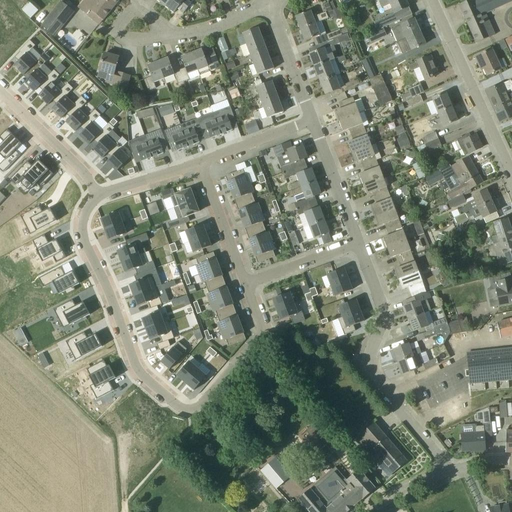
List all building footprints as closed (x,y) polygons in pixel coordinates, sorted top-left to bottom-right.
[(99,25),(118,0),(85,0),(78,8),(99,25)] [(191,4),(186,0),(170,0),(165,6),(174,13),(177,9),(184,14),(191,4),(191,3),(191,4)] [(389,16),(379,21),(375,23),(378,30),(382,28),(382,27),(402,18),(399,12),(409,7),(406,0),(378,0),(382,8),(383,7),(390,4),(392,9),(394,14),(389,16)] [(511,0),(469,0),(459,5),(477,43),(494,35),(489,25),(486,27),(480,15),(511,0)] [(30,18),(37,10),(30,2),(22,10),(30,18)] [(54,35),(55,36),(73,12),(61,2),(42,26),(47,30),(44,33),(51,39),(54,35)] [(334,16),(332,11),(329,3),(328,2),(322,5),(326,12),(313,17),(310,11),(296,17),(301,29),(314,23),(321,21),(328,18),(334,16)] [(192,16),(198,8),(193,4),(187,12),(192,16)] [(406,39),(420,32),(414,19),(393,29),(391,29),(397,43),(406,39)] [(326,35),(321,21),(314,23),(301,29),(303,35),(300,36),(302,41),(305,40),(305,41),(314,38),(318,46),(327,42),(337,37),(342,36),(342,35),(340,30),(340,29),(326,35)] [(246,44),(262,38),(258,28),(242,34),(246,44)] [(371,42),(382,37),(380,31),(368,36),(369,37),(371,42)] [(420,32),(406,39),(409,45),(403,48),(405,53),(426,44),(420,32)] [(340,44),(339,41),(337,37),(327,42),(318,46),(320,50),(311,54),(310,54),(315,67),(330,60),(331,61),(335,59),(336,59),(334,54),(327,56),(324,49),(329,47),(329,48),(334,46),(335,46),(340,44)] [(224,38),(217,41),(222,52),(228,50),(224,38)] [(250,54),(266,48),(262,38),(246,44),(250,54)] [(15,65),(11,69),(21,79),(25,74),(33,66),(32,65),(24,58),(32,49),(27,44),(19,52),(19,53),(11,61),(15,65)] [(254,65),(270,59),(266,48),(250,54),(254,65)] [(192,53),(198,70),(200,76),(216,70),(214,64),(218,62),(213,49),(203,53),(202,50),(192,53)] [(492,49),(475,57),(479,64),(481,63),(487,76),(501,69),(492,49)] [(229,51),(222,53),(225,60),(231,58),(231,57),(229,51)] [(188,74),(198,70),(192,53),(181,57),(185,68),(179,70),(184,82),(190,80),(188,74)] [(105,54),(99,71),(109,74),(107,80),(114,83),(113,85),(126,89),(130,76),(117,72),(117,73),(115,72),(119,58),(105,54)] [(337,58),(340,64),(346,61),(344,56),(337,58)] [(395,56),(384,62),(388,68),(399,62),(395,56)] [(438,75),(431,56),(409,65),(411,71),(420,67),(425,80),(438,75)] [(29,78),(25,82),(35,92),(39,87),(47,79),(46,79),(38,71),(46,62),(40,57),(32,65),(33,66),(25,74),(29,78)] [(184,82),(179,70),(174,73),(168,58),(158,62),(164,79),(174,75),(178,84),(184,82)] [(270,59),(254,65),(258,75),(274,69),(270,59)] [(340,74),(341,74),(335,59),(331,61),(330,60),(315,67),(321,82),(335,76),(336,75),(340,74)] [(227,64),(229,71),(237,67),(234,61),(227,64)] [(154,83),(164,79),(158,62),(147,66),(152,77),(146,79),(150,91),(156,88),(154,83)] [(372,68),(366,71),(367,73),(369,78),(376,76),(373,70),(372,68)] [(43,91),(39,96),(48,105),(53,101),(60,93),(60,92),(51,84),(59,76),(54,70),(46,79),(47,79),(39,87),(43,91)] [(392,101),(384,83),(381,74),(369,80),(380,106),(392,101)] [(331,92),(340,89),(335,76),(321,82),(326,94),(330,93),(331,92)] [(344,92),(357,85),(360,83),(361,83),(360,79),(357,78),(354,79),(344,85),(341,87),(342,88),(344,92)] [(511,83),(510,80),(486,91),(494,109),(510,101),(511,101),(511,100),(511,83)] [(260,98),(276,92),(272,81),(256,87),(260,98)] [(57,105),(52,109),(62,119),(66,114),(74,106),(73,105),(65,97),(73,89),(68,84),(60,92),(60,93),(53,101),(57,105)] [(401,96),(403,102),(424,93),(421,84),(408,89),(410,93),(401,96)] [(264,108),(280,102),(276,92),(260,98),(264,108)] [(438,113),(452,107),(446,93),(432,99),(438,113)] [(421,96),(407,101),(410,107),(423,102),(421,96)] [(70,118),(66,122),(76,132),(80,127),(88,119),(87,119),(79,111),(87,102),(81,97),(73,105),(74,106),(66,114),(70,118)] [(361,99),(355,102),(353,97),(339,103),(341,109),(335,111),(339,121),(359,114),(359,113),(365,111),(361,99)] [(228,100),(211,105),(213,111),(230,106),(228,100)] [(511,100),(511,101),(510,101),(494,109),(500,123),(511,117),(511,100)] [(280,102),(264,108),(268,118),(284,112),(280,102)] [(164,107),(158,109),(161,117),(167,115),(164,107)] [(228,120),(234,117),(229,107),(213,113),(222,134),(232,130),(228,120)] [(452,107),(438,113),(444,126),(457,121),(452,107)] [(152,108),(147,110),(149,117),(155,115),(153,108),(152,108)] [(241,109),(234,111),(237,118),(244,115),(241,109)] [(84,131),(80,136),(89,145),(94,140),(101,132),(92,124),(101,116),(95,110),(87,119),(88,119),(80,127),(84,131)] [(222,134),(213,113),(197,119),(201,130),(207,128),(211,138),(222,134)] [(351,135),(365,129),(359,114),(339,121),(343,131),(349,129),(351,135)] [(196,133),(201,130),(197,119),(180,126),(189,147),(200,143),(196,133)] [(244,125),(248,135),(259,131),(256,121),(244,125)] [(98,144),(93,149),(103,158),(107,154),(115,146),(114,145),(106,137),(114,129),(109,124),(101,132),(94,140),(98,144)] [(397,135),(405,132),(402,125),(394,128),(397,135)] [(189,147),(180,126),(164,132),(169,143),(174,141),(178,151),(189,147)] [(371,145),(367,133),(370,132),(369,128),(365,129),(351,135),(353,140),(347,143),(351,153),(371,145)] [(0,139),(3,142),(0,145),(0,155),(5,160),(0,164),(0,169),(3,173),(20,155),(16,151),(17,149),(22,144),(8,131),(7,129),(0,136),(0,139)] [(160,143),(165,141),(161,130),(145,136),(153,158),(164,153),(160,143)] [(425,144),(438,138),(436,133),(422,138),(425,144)] [(465,156),(469,154),(482,148),(476,135),(469,138),(467,134),(457,140),(465,156)] [(153,158),(145,136),(129,143),(130,145),(129,145),(133,154),(138,152),(142,162),(153,158)] [(397,139),(400,148),(410,144),(406,136),(397,139)] [(111,158),(107,162),(117,172),(121,167),(129,159),(128,158),(120,151),(128,142),(122,137),(114,145),(115,146),(107,154),(111,158)] [(438,138),(425,144),(428,152),(441,146),(438,138)] [(283,173),(306,165),(304,159),(307,158),(302,145),(291,149),(289,143),(274,148),(278,157),(277,157),(281,167),(283,173)] [(377,161),(377,160),(382,159),(376,144),(371,146),(371,145),(351,153),(355,163),(361,161),(363,166),(377,161)] [(451,200),(470,189),(482,182),(471,162),(468,157),(450,167),(460,186),(447,193),(451,200)] [(27,162),(10,179),(16,185),(19,182),(23,177),(33,187),(36,184),(41,178),(45,183),(53,174),(52,173),(38,160),(33,165),(32,166),(27,162)] [(363,184),(383,177),(377,161),(363,166),(365,172),(359,174),(363,184)] [(419,163),(413,165),(419,179),(425,177),(419,163)] [(291,191),(316,182),(311,169),(308,170),(306,165),(283,173),(285,179),(297,175),(299,181),(289,185),(291,191)] [(231,186),(233,190),(251,184),(248,175),(246,175),(244,170),(226,176),(230,187),(231,186)] [(429,186),(444,178),(440,170),(425,178),(429,186)] [(389,192),(388,189),(383,177),(363,184),(367,195),(373,193),(375,198),(389,192)] [(297,210),(317,202),(315,197),(321,194),(316,182),(291,191),(294,197),(304,193),(306,199),(294,204),(297,210)] [(237,205),(254,199),(252,193),(254,192),(251,184),(233,190),(234,194),(233,195),(237,205)] [(179,207),(196,201),(194,193),(192,194),(190,189),(175,195),(173,189),(161,193),(163,200),(171,198),(175,209),(179,207)] [(491,201),(491,200),(488,193),(486,190),(473,196),(475,200),(468,203),(469,206),(458,211),(460,216),(466,213),(491,201)] [(375,216),(395,208),(389,192),(375,198),(377,204),(371,206),(375,216)] [(464,196),(448,203),(450,209),(454,207),(466,202),(464,196)] [(242,215),(244,219),(262,212),(259,204),(257,205),(254,199),(237,205),(241,216),(242,215)] [(196,201),(179,207),(183,218),(199,212),(197,208),(199,207),(196,201)] [(491,201),(466,213),(468,218),(473,215),(475,218),(482,215),(483,218),(496,212),(491,201)] [(156,202),(147,206),(150,216),(160,213),(156,202)] [(310,226),(324,220),(319,208),(317,202),(297,210),(299,215),(305,213),(310,226)] [(39,206),(20,216),(25,224),(30,235),(50,224),(50,225),(57,221),(51,211),(52,210),(52,209),(51,209),(50,208),(42,212),(39,206)] [(386,230),(401,224),(395,208),(375,216),(379,226),(384,224),(386,230)] [(265,221),(262,212),(244,219),(245,223),(244,223),(248,234),(265,227),(263,221),(265,221)] [(118,213),(101,219),(105,230),(122,224),(118,213)] [(418,236),(424,233),(418,218),(412,220),(418,236)] [(499,243),(506,264),(511,261),(511,233),(507,219),(493,223),(497,235),(492,237),(494,244),(499,243)] [(310,226),(314,238),(329,233),(324,220),(310,226)] [(474,220),(462,225),(465,232),(477,227),(474,220)] [(286,222),(285,223),(284,223),(287,231),(288,234),(293,232),(289,221),(286,222)] [(122,224),(105,230),(109,241),(126,234),(122,224)] [(387,248),(407,240),(401,224),(386,230),(389,235),(383,237),(387,248)] [(186,231),(190,242),(207,236),(203,225),(186,231)] [(253,244),(254,247),(272,241),(269,232),(267,233),(265,227),(248,234),(252,244),(253,244)] [(294,231),(293,232),(288,234),(293,247),(299,244),(294,231)] [(44,235),(32,241),(37,250),(36,250),(43,263),(44,262),(53,257),(56,263),(66,258),(65,256),(57,239),(50,242),(49,243),(44,235)] [(211,247),(207,236),(190,242),(194,253),(211,247)] [(398,261),(413,256),(407,240),(387,248),(390,258),(396,256),(398,261)] [(276,250),(272,241),(254,247),(256,252),(255,252),(258,263),(276,256),(274,250),(276,250)] [(135,245),(118,252),(122,262),(139,256),(135,245)] [(196,266),(200,275),(218,268),(216,264),(217,264),(213,253),(196,260),(198,265),(196,266)] [(139,256),(122,262),(125,273),(142,267),(139,256)] [(399,279),(419,272),(413,256),(398,261),(400,267),(395,269),(399,279)] [(61,267),(39,279),(43,288),(53,283),(59,295),(65,292),(67,295),(75,290),(74,287),(79,284),(78,282),(79,282),(78,280),(73,271),(66,274),(65,275),(61,267)] [(207,289),(224,282),(220,271),(219,272),(218,268),(200,275),(203,283),(205,283),(207,289)] [(327,275),(331,286),(348,279),(344,269),(327,275)] [(441,271),(435,277),(444,288),(453,284),(441,271)] [(408,287),(410,293),(425,288),(419,272),(399,279),(402,290),(408,287)] [(147,279),(130,285),(134,296),(151,290),(147,279)] [(352,290),(348,279),(331,286),(335,297),(352,290)] [(499,306),(511,303),(511,279),(498,282),(499,289),(496,290),(499,306)] [(228,293),(224,282),(207,289),(209,294),(207,295),(210,304),(228,297),(227,293),(228,293)] [(194,285),(188,287),(190,294),(196,292),(194,285)] [(151,290),(134,296),(138,307),(155,301),(151,290)] [(276,310),(294,303),(290,293),(272,299),(276,310)] [(419,302),(430,299),(427,293),(412,298),(414,303),(404,306),(409,319),(423,313),(419,302)] [(228,297),(210,304),(213,312),(215,311),(217,317),(235,311),(231,300),(230,300),(228,297)] [(343,317),(360,311),(356,300),(339,307),(343,317)] [(280,320),(302,312),(298,302),(294,303),(276,310),(280,320)] [(71,304),(51,315),(57,326),(64,323),(68,332),(90,320),(84,309),(85,309),(84,307),(75,312),(71,304)] [(217,323),(221,332),(239,325),(238,322),(239,321),(235,311),(217,317),(219,322),(217,323)] [(353,325),(364,321),(360,311),(343,317),(338,319),(344,335),(355,331),(353,325)] [(159,313),(142,319),(146,330),(163,324),(159,313)] [(409,319),(414,331),(428,326),(423,313),(409,319)] [(434,329),(447,324),(445,318),(432,323),(434,329)] [(501,338),(511,335),(511,319),(497,323),(498,328),(500,336),(501,338)] [(458,320),(447,324),(450,330),(449,330),(450,333),(449,335),(462,333),(458,320)] [(163,324),(146,330),(150,341),(167,335),(163,324)] [(450,333),(449,330),(450,330),(447,324),(434,329),(436,335),(442,333),(445,342),(449,335),(450,333)] [(240,329),(239,325),(221,332),(224,341),(226,340),(228,346),(246,340),(242,329),(240,329)] [(73,344),(64,348),(75,369),(103,354),(96,340),(75,351),(72,346),(74,345),(73,344)] [(168,341),(157,345),(159,351),(170,347),(168,341)] [(419,347),(410,351),(408,344),(394,350),(398,362),(419,354),(421,353),(419,347)] [(469,383),(484,382),(511,379),(511,347),(467,352),(467,356),(469,383)] [(173,348),(161,362),(170,370),(182,356),(173,348)] [(417,367),(423,365),(419,354),(398,362),(403,375),(417,369),(417,367)] [(436,358),(423,365),(426,370),(439,364),(436,358)] [(189,362),(177,376),(185,384),(197,370),(189,362)] [(100,370),(86,378),(89,384),(89,385),(96,398),(100,404),(113,398),(109,390),(118,385),(117,384),(116,384),(110,373),(103,377),(100,370)] [(197,370),(185,384),(194,391),(206,378),(197,370)] [(499,404),(500,418),(507,418),(506,401),(499,404)] [(483,424),(490,424),(489,407),(476,413),(477,422),(483,422),(483,424)] [(315,423),(306,431),(322,450),(332,441),(334,439),(318,420),(315,423)] [(374,423),(360,435),(362,436),(356,441),(374,462),(376,460),(377,462),(381,459),(393,473),(407,461),(374,423)] [(484,426),(475,427),(476,434),(461,435),(461,436),(462,441),(462,451),(475,450),(475,451),(485,451),(484,426)] [(260,456),(265,452),(261,447),(256,452),(260,456)] [(346,481),(362,499),(363,500),(376,489),(359,470),(354,474),(353,472),(351,474),(352,476),(347,480),(346,481)] [(329,471),(313,486),(322,496),(339,482),(329,471)] [(346,481),(347,480),(346,479),(320,500),(310,489),(298,500),(309,511),(347,511),(352,509),(352,508),(362,499),(346,481)] [(499,503),(499,506),(490,508),(491,511),(509,511),(508,505),(507,505),(506,502),(499,503)]
